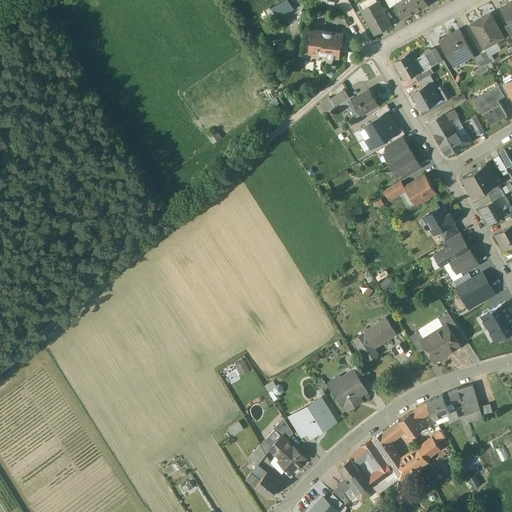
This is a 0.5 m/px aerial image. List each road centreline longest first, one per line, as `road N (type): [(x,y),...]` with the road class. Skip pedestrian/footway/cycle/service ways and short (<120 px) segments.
road 1 (track): [(0,387),(114,291),(283,127)]
road 2 (residential): [(285,511),(385,419),(511,367)]
road 3 (residential): [(445,175),(376,55),(472,0)]
road 4 (residential): [(511,289),(445,175)]
